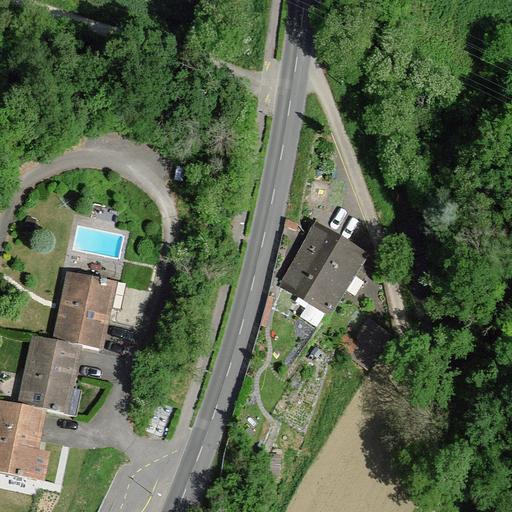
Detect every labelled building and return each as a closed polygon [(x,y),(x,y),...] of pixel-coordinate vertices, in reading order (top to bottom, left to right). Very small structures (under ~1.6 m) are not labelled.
[(369,257),(320,227),(285,284),(334,314),(369,257)] [(73,272),(58,342),(85,348),(107,352),(110,338),(115,313),(124,315),(130,284),(73,272)] [(389,336),(369,322),(347,352),(368,367),(389,336)] [(38,338),(23,407),(49,412),(80,418),(84,396),(75,394),(81,365),(85,348),(58,342),(38,338)] [(46,429),(49,412),(23,407),(3,402),(0,414),(0,475),(46,486),(53,455),(41,453),(46,429)]
